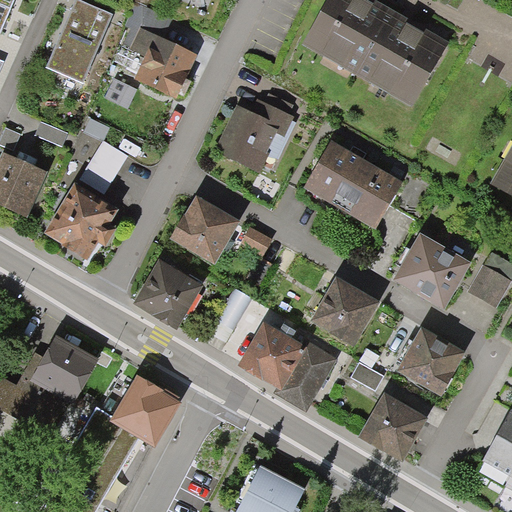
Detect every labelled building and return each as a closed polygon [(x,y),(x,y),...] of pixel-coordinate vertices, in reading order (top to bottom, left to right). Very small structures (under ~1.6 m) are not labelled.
[(0,0),(0,34),(1,35),(11,12),(16,0),(0,0)] [(414,109),(450,45),(367,0),(331,0),(304,49),(414,109)] [(47,68),(82,82),(110,17),(76,2),(47,68)] [(134,83),(176,102),(196,56),(163,41),(173,18),(144,5),(118,62),(139,72),(134,83)] [(222,155),(264,174),(289,118),(247,99),(222,155)] [(308,191),(377,231),(401,189),(332,149),(308,191)] [(511,200),(511,155),(493,191),(511,200)] [(0,165),(0,204),(27,218),(47,176),(5,156),(0,165)] [(45,233),(89,260),(118,212),(75,185),(45,233)] [(172,244),(215,267),(238,225),(195,202),(172,244)] [(268,247),(274,230),(253,223),(247,241),(268,247)] [(394,285),(444,312),(468,269),(417,242),(394,285)] [(141,303),(179,326),(205,285),(167,261),(141,303)] [(471,293),(498,307),(511,282),(483,268),(471,293)] [(232,337),(256,290),(240,282),(215,328),(232,337)] [(312,326),(355,350),(379,308),(335,284),(312,326)] [(241,369),(308,408),(337,359),(306,341),(302,349),(265,328),(241,369)] [(399,376),(441,400),(464,358),(422,335),(399,376)] [(72,411),(96,366),(47,339),(24,381),(8,373),(0,387),(0,406),(50,433),(64,407),(72,411)] [(355,375),(378,388),(389,371),(365,357),(355,375)] [(111,426),(154,451),(179,409),(137,384),(111,426)] [(361,440),(403,463),(425,424),(383,400),(361,440)] [(511,492),(511,413),(478,473),(511,492)] [(294,511),(304,493),(259,471),(238,511),(294,511)]
